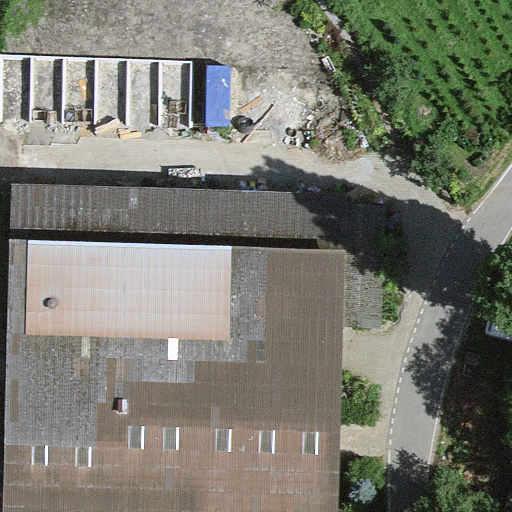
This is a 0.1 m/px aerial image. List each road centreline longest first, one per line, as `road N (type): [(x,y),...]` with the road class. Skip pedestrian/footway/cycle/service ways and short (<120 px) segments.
road 1 (track): [(306,0),(356,69),(425,225),(478,267)]
road 2 (unclassified): [(416,511),(416,457),(443,326),(511,211)]
